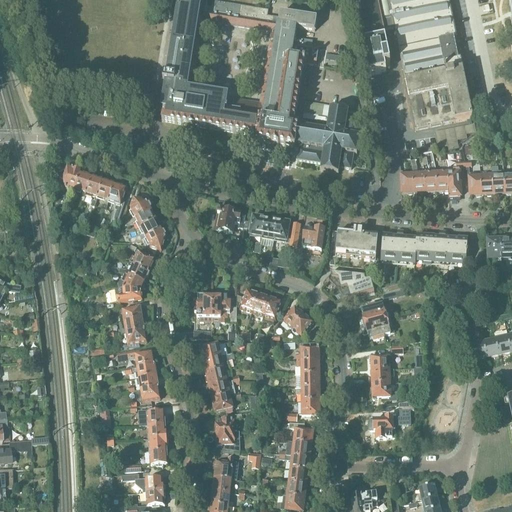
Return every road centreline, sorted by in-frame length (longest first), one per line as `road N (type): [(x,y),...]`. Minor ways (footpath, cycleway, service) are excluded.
road 1 (residential): [(180,182),(386,214),(511,220)]
road 2 (residential): [(329,465),(343,399),(331,317),(308,292),(189,244)]
road 3 (residential): [(189,244),(163,315),(192,425),(185,511)]
road 4 (unknown): [(390,196),(344,0)]
road 5 (residential): [(180,182),(36,142)]
road 6 (residential): [(461,466),(329,465)]
